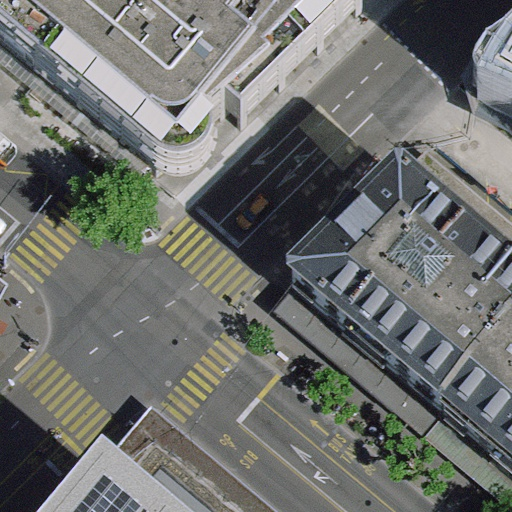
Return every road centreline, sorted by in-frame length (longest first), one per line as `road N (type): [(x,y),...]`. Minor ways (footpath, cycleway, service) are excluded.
road 1 (tertiary): [(144,326),(449,34)]
road 2 (tertiary): [(373,511),(144,326)]
road 3 (tertiary): [(0,474),(144,326)]
road 4 (tertiary): [(144,326),(0,204)]
road 5 (track): [(396,84),(511,182)]
